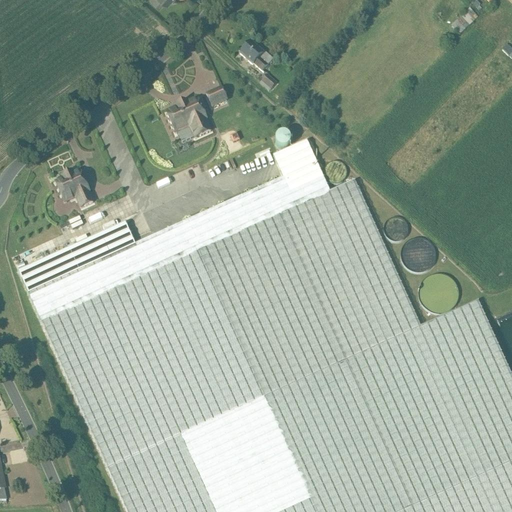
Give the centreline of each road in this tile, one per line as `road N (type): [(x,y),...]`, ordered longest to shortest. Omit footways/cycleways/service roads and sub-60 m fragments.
road 1 (unclassified): [(223,0),(171,50),(43,138),(5,174),(0,191)]
road 2 (unclassified): [(0,366),(68,511)]
